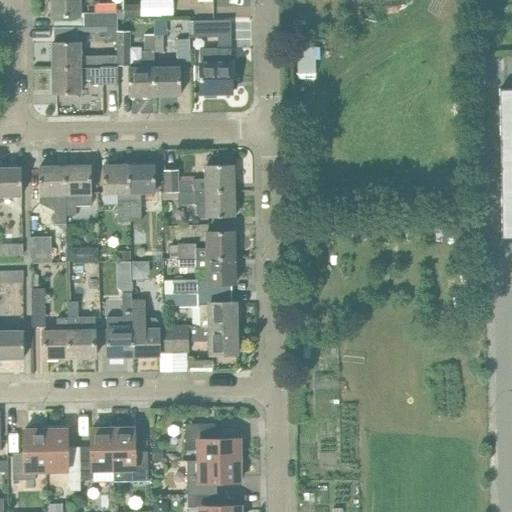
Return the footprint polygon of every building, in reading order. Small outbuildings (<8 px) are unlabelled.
[(92,0),(52,0),(52,17),(72,17),(73,27),(108,26),(118,26),(117,11),(80,11),(80,2),(92,1),(92,0)] [(124,19),(140,19),(140,7),(124,7),(124,19)] [(174,19),(174,37),(174,60),(189,60),(189,37),(189,19),(174,19)] [(231,23),(191,24),(192,38),(216,37),(231,37),(231,23)] [(118,26),(108,26),(108,41),(118,41),(118,26)] [(132,31),(120,31),(121,66),(132,65),(132,31)] [(154,33),(144,33),(145,52),(155,51),(154,33)] [(155,51),(163,51),(163,33),(154,33),(155,51)] [(231,48),(231,37),(216,37),(216,47),(200,48),(200,64),(200,73),(200,93),(203,93),(203,99),(215,98),(215,93),(232,93),(232,63),(231,63),(231,48)] [(53,68),(80,67),(80,42),(53,43),(53,68)] [(315,81),(314,45),(296,45),(297,82),(315,81)] [(102,67),(80,67),(53,68),(54,94),(80,94),(80,80),(90,80),(91,84),(118,83),(117,62),(102,62),(102,67)] [(155,68),(155,95),(181,94),(180,67),(155,68)] [(155,95),(155,68),(129,68),(129,95),(155,95)] [(511,88),(499,89),(502,239),(511,238),(511,88)] [(178,191),(234,190),(233,164),(206,165),(206,179),(194,179),(194,182),(178,183),(178,171),(165,171),(165,191),(178,191)] [(129,221),(128,165),(103,166),(103,192),(117,192),(118,221),(129,221)] [(155,165),(128,165),(129,221),(141,220),(141,191),(155,191),(155,165)] [(66,224),(64,166),(39,167),(40,194),(57,193),(58,225),(66,224)] [(90,166),(64,166),(66,224),(87,224),(86,206),(78,206),(78,192),(90,192),(90,166)] [(21,168),(0,168),(0,195),(22,195),(21,168)] [(234,200),(234,190),(178,191),(179,203),(207,202),(208,216),(234,216),(234,212),(238,211),(238,201),(234,200)] [(207,232),(207,246),(197,246),(197,243),(180,243),(180,258),(235,257),(234,231),(207,232)] [(53,239),(36,240),(36,262),(53,261),(53,239)] [(0,245),(0,256),(23,256),(23,246),(0,245)] [(68,248),(68,261),(79,261),(79,248),(68,248)] [(130,252),(118,252),(118,260),(130,260),(130,252)] [(235,257),(180,258),(181,267),(197,267),(197,268),(208,268),(208,283),(236,283),(235,257)] [(25,273),(0,273),(0,283),(25,283),(25,273)] [(175,293),(200,293),(200,281),(175,281),(175,293)] [(47,326),(46,290),(32,290),(33,326),(47,326)] [(200,293),(175,293),(175,307),(198,307),(200,307),(200,304),(200,293)] [(210,329),(237,329),(236,303),(200,304),(201,329),(210,329)] [(176,352),(175,326),(163,326),(163,352),(176,352)] [(175,326),(176,352),(188,352),(188,336),(198,336),(198,326),(175,326)] [(133,356),(132,329),(107,330),(107,356),(133,356)] [(132,329),(133,356),(159,355),(159,329),(132,329)] [(237,329),(210,329),(211,355),(238,355),(237,329)] [(69,357),(68,330),(43,331),(43,357),(69,357)] [(68,330),(69,357),(95,357),(95,330),(68,330)] [(0,331),(0,358),(24,358),(24,331),(0,331)] [(192,357),(188,357),(188,368),(213,368),(213,361),(193,361),(192,357)] [(199,461),(239,460),(239,438),(215,439),(215,423),(184,424),(184,444),(184,450),(199,450),(199,461)] [(134,428),(113,429),(113,469),(124,469),(125,481),(148,481),(148,471),(147,451),(135,452),(134,428)] [(113,469),(113,429),(91,429),(92,453),(80,453),(80,478),(93,478),(93,469),(113,469)] [(46,470),(45,430),(24,431),(24,454),(12,454),(13,480),(36,479),(35,470),(46,470)] [(67,430),(45,430),(46,470),(67,470),(67,491),(80,490),(80,478),(80,453),(68,453),(67,430)] [(154,447),(154,459),(165,459),(165,447),(154,447)] [(239,460),(199,461),(186,461),(187,494),(217,494),(216,482),(240,481),(239,460)] [(217,506),(217,494),(187,494),(187,508),(200,508),(200,511),(240,511),(240,505),(217,506)] [(153,511),(167,511),(167,500),(154,500),(153,511)] [(49,511),(61,511),(62,503),(49,503),(49,511)]
